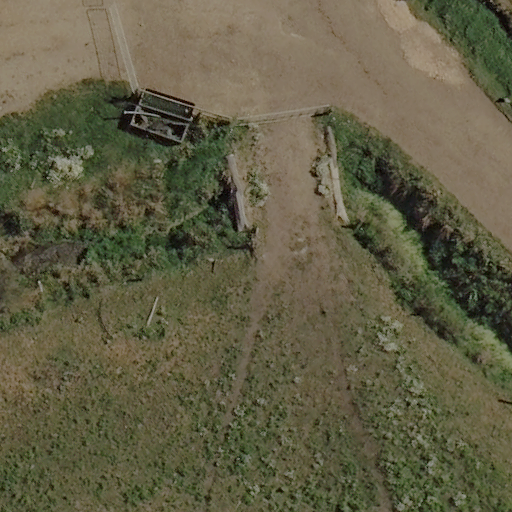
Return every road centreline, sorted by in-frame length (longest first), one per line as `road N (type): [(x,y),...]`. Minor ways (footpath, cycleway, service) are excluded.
road 1 (track): [(0,174),(511,49)]
road 2 (track): [(511,266),(317,100),(293,0)]
